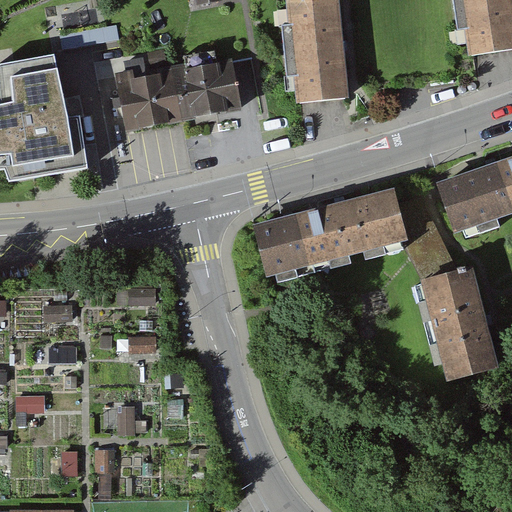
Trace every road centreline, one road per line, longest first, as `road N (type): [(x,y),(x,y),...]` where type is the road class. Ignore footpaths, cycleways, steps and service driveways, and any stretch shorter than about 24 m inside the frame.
road 1 (tertiary): [(511,109),(192,203)]
road 2 (residential): [(192,203),(247,429),(292,511)]
road 3 (tertiary): [(192,203),(0,237)]
